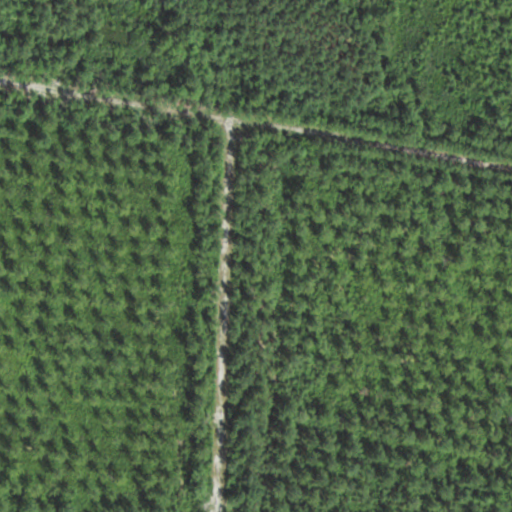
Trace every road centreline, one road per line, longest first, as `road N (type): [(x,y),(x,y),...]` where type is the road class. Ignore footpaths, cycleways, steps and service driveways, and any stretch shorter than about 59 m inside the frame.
road 1 (track): [(511,157),(228,104),(176,78),(0,54)]
road 2 (track): [(220,511),(228,104)]
